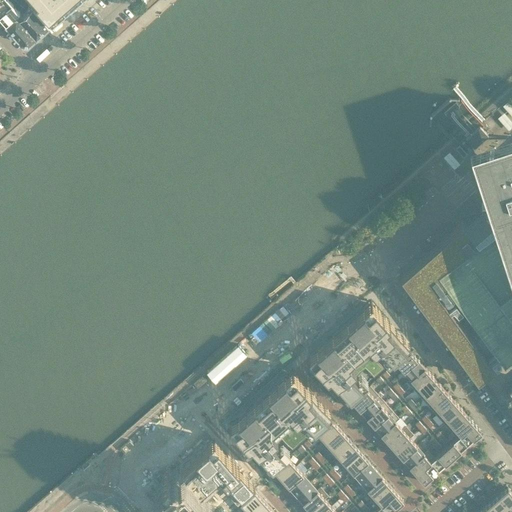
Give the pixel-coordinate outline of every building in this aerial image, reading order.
[(0,0),(0,10),(11,0),(0,0)] [(16,11),(22,6),(16,0),(11,0),(0,10),(0,14),(0,15),(0,18),(3,21),(4,20),(5,20),(16,11)] [(34,0),(52,20),(74,0),(34,0)] [(22,6),(16,11),(36,34),(49,22),(31,2),(27,5),(29,7),(26,9),(22,5),(22,6)] [(36,34),(16,11),(5,20),(21,39),(23,41),(27,42),(36,34)] [(511,123),(463,139),(511,289),(511,123)] [(459,144),(455,147),(463,155),(466,152),(459,144)] [(511,238),(509,236),(511,234),(500,222),(498,223),(481,203),(480,204),(483,207),(476,213),(475,213),(475,212),(474,212),(473,212),(472,213),(471,213),(471,214),(471,215),(471,216),(471,217),(465,223),(462,220),(455,226),(453,228),(400,274),(477,378),(511,351),(511,238)] [(371,300),(230,424),(234,429),(269,469),(270,468),(271,466),(273,465),(286,454),(292,448),(308,434),(314,428),(327,417),(329,415),(331,414),(331,413),(347,399),(348,399),(350,397),(351,396),(364,384),(370,379),(386,365),(393,359),(406,348),(407,347),(410,344),(404,338),(395,327),(375,305),(371,300)] [(401,371),(417,357),(409,349),(394,363),(401,371)] [(407,381),(424,366),(417,357),(401,371),(402,371),(404,370),(410,377),(406,380),(407,381)] [(414,389),(431,374),(424,366),(407,381),(414,389)] [(421,397),(438,382),(431,374),(414,389),(421,397)] [(428,405),(445,390),(438,382),(421,397),(425,394),(431,402),(428,405)] [(359,408),(377,392),(370,384),(352,400),(359,408)] [(435,413),(452,398),(445,390),(428,405),(435,413)] [(366,416),(384,401),(377,392),(359,408),(366,416)] [(442,421),(460,406),(452,398),(435,413),(442,421)] [(373,425),(391,409),(384,401),(366,416),(373,425)] [(450,429),(467,414),(460,406),(442,421),(450,429)] [(381,433),(399,417),(391,409),(373,425),(381,433)] [(459,435),(474,422),(467,414),(450,429),(456,437),(459,435)] [(388,441),(406,425),(405,424),(402,428),(395,420),(399,417),(381,433),(388,441)] [(331,418),(314,433),(321,441),(322,442),(339,426),(331,418)] [(481,431),(474,422),(459,435),(467,444),(481,431)] [(395,449),(413,433),(406,425),(388,441),(395,449)] [(321,441),(320,442),(328,451),(329,450),(346,435),(339,426),(322,442),(321,441)] [(402,457),(416,444),(410,437),(413,433),(395,449),(402,457)] [(346,435),(329,450),(336,458),(353,443),(346,435)] [(453,456),(467,444),(459,435),(456,437),(447,446),(445,447),(453,456)] [(213,439),(155,491),(169,506),(168,507),(172,511),(197,511),(188,501),(196,493),(205,502),(216,492),(229,506),(253,484),(213,439)] [(353,443),(336,458),(343,466),(360,451),(353,443)] [(409,465),(427,449),(423,452),(416,444),(402,457),(409,465)] [(438,469),(453,456),(445,447),(443,449),(434,457),(430,460),(438,469)] [(416,473),(430,460),(434,457),(427,449),(409,465),(416,473)] [(360,451),(343,466),(350,474),(351,475),(353,473),(352,472),(367,459),(360,451)] [(288,456),(273,469),(281,477),(295,465),(288,456)] [(367,459),(352,472),(353,473),(359,480),(374,467),(367,459)] [(424,482),(438,469),(430,460),(416,473),(424,482)] [(295,465),(281,477),(288,485),(303,473),(295,465)] [(359,480),(356,482),(356,483),(363,491),(382,475),(374,467),(359,480)] [(303,473),(288,485),(295,493),(310,481),(303,473)] [(382,475),(363,491),(370,499),(389,483),(382,475)] [(310,481),(295,493),(302,502),(317,489),(310,481)] [(389,483),(370,499),(377,507),(378,507),(381,504),(396,491),(389,483)] [(317,489),(302,502),(310,510),(324,497),(325,498),(328,494),(320,486),(317,489)] [(511,491),(507,486),(498,494),(511,509),(511,491)] [(254,489),(240,501),(247,509),(247,510),(262,497),(254,489)] [(396,491),(381,504),(388,511),(389,511),(403,500),(396,491)] [(507,511),(511,509),(498,494),(491,501),(500,511),(507,511)] [(247,509),(244,511),(261,511),(269,505),(262,497),(247,510),(247,509)] [(324,497),(310,510),(311,511),(323,511),(331,505),(325,498),(324,497)] [(500,511),(491,501),(483,508),(486,511),(500,511)]
